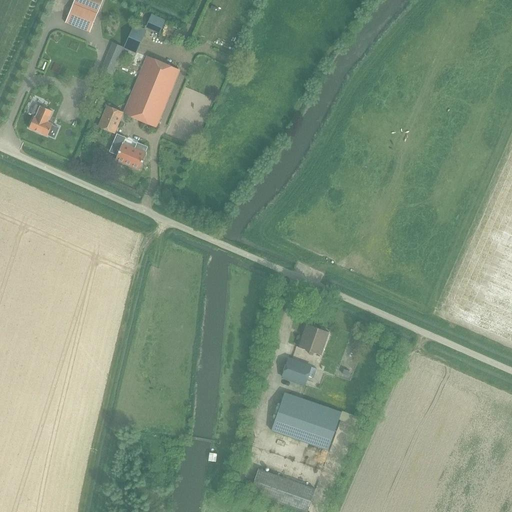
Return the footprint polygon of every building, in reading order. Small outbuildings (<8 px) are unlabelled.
[(73,3),(65,23),(89,33),(97,13),(102,0),(75,0),(74,4),(73,3)] [(112,71),(123,47),(113,43),(102,67),(112,71)] [(155,126),(178,70),(148,57),(125,113),(155,126)] [(34,117),(33,119),(29,129),(47,136),(48,135),(54,138),(58,128),(52,125),(48,123),(52,112),(40,106),(35,117),(34,117)] [(107,106),(103,117),(99,126),(114,133),(123,113),(107,106)] [(117,135),(110,152),(117,155),(115,160),(139,170),(146,154),(145,153),(147,147),(137,144),(135,149),(123,144),(125,138),(117,135)] [(298,347),(308,351),(310,351),(309,354),(313,356),(314,353),(321,355),(325,342),(329,332),(306,324),(298,347)] [(305,385),(311,367),(288,359),(281,376),(305,385)] [(328,450),(341,412),(284,393),(271,431),(328,450)] [(216,453),(216,462),(223,463),(224,454),(216,453)] [(306,511),(315,490),(296,483),(258,469),(253,480),(249,493),(300,511),(306,511)]
